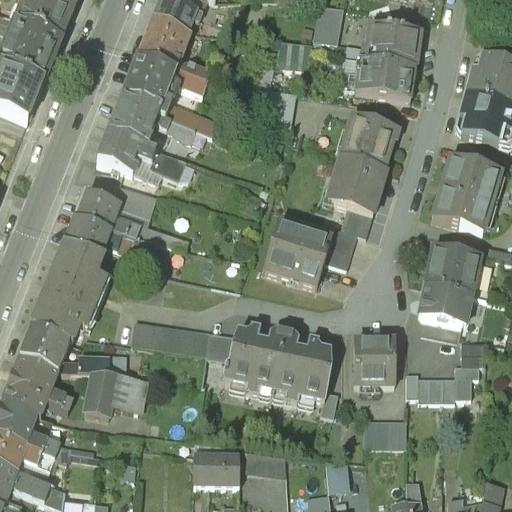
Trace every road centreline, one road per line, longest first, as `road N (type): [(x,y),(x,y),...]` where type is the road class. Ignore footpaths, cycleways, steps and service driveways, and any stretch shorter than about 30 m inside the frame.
road 1 (residential): [(454,0),(375,311),(352,328),(249,318)]
road 2 (unclassified): [(0,303),(120,0)]
